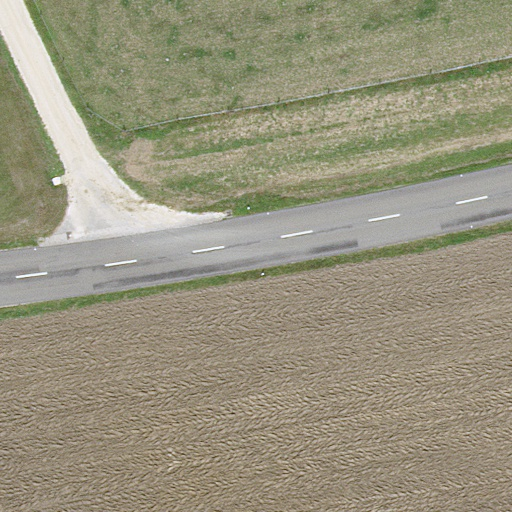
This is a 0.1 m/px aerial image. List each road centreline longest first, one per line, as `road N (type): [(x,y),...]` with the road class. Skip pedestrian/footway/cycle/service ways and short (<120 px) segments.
road 1 (tertiary): [(511,191),(0,281)]
road 2 (track): [(3,0),(128,263)]
